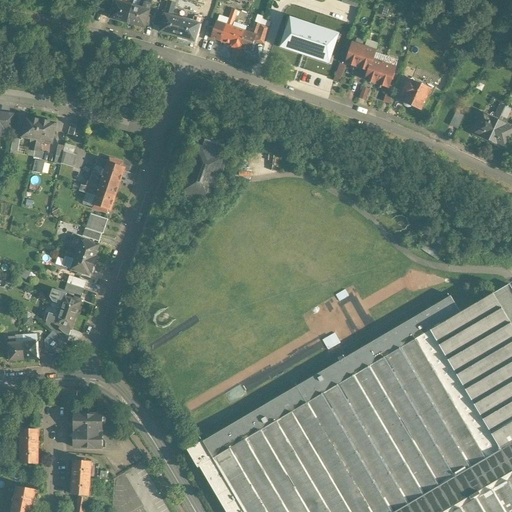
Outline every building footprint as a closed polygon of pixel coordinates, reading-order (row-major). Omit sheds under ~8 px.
[(361,0),(342,0),(341,2),(359,8),(361,0)] [(115,1),(114,1),(113,6),(111,13),(110,18),(127,23),(132,6),(115,1)] [(143,9),(132,6),(127,23),(145,28),(146,23),(148,15),(149,10),(143,9)] [(230,14),(226,25),(231,27),(235,16),(230,14)] [(165,15),(164,15),(163,20),(160,19),(158,26),(161,27),(159,32),(177,37),(182,19),(171,16),(165,15)] [(339,34),(290,18),(279,48),(329,64),(339,34)] [(193,22),(182,19),(177,37),(194,42),(196,37),(198,37),(200,30),(198,29),(199,24),(193,22)] [(343,32),(346,23),(333,20),(331,29),(343,32)] [(217,22),(211,38),(221,41),(226,25),(217,22)] [(260,25),(254,23),(251,34),(256,36),(260,25)] [(231,27),(226,25),(221,41),(231,45),(231,46),(232,47),(238,49),(240,49),(240,48),(239,48),(245,32),(235,29),(231,27)] [(270,28),(260,25),(256,36),(254,41),(264,45),(270,28)] [(245,32),(239,48),(240,48),(250,51),(254,41),(256,36),(251,34),(245,32)] [(481,46),(475,43),(470,56),(476,58),(481,46)] [(364,47),(352,44),(350,50),(349,49),(347,55),(348,55),(346,64),(357,67),(364,47)] [(364,47),(357,67),(368,71),(372,60),(375,51),(364,47)] [(499,53),(493,54),(494,63),(501,62),(499,53)] [(489,57),(482,54),(477,65),(484,68),(489,57)] [(372,60),(368,71),(365,80),(376,84),(383,64),(372,60)] [(451,60),(446,70),(451,73),(456,63),(451,60)] [(346,64),(340,62),(337,70),(343,72),(346,64)] [(395,68),(383,64),(376,84),(388,88),(391,79),(392,80),(394,74),(393,74),(395,68)] [(465,67),(461,69),(459,74),(461,78),(465,80),(469,78),(471,74),(470,69),(465,67)] [(430,89),(409,79),(401,98),(405,99),(403,103),(404,103),(404,105),(404,106),(405,107),(407,108),(409,108),(410,108),(411,106),(421,111),(430,89)] [(368,89),(363,87),(359,99),(365,101),(368,89)] [(393,92),(387,90),(383,101),(389,103),(393,92)] [(505,107),(500,105),(495,115),(498,116),(496,120),(498,122),(505,107)] [(510,110),(505,107),(498,122),(501,123),(503,118),(506,119),(510,110)] [(463,116),(455,113),(449,125),(457,129),(463,116)] [(496,120),(483,114),(476,129),(475,130),(473,133),(474,136),(477,137),(479,137),(489,142),(498,122),(496,120)] [(13,116),(7,115),(5,127),(4,129),(10,130),(13,116)] [(41,121),(26,118),(21,137),(32,139),(37,141),(41,121)] [(56,124),(41,121),(37,141),(42,142),(52,144),(53,138),(56,139),(57,134),(54,133),(56,124)] [(511,127),(501,123),(498,122),(489,142),(499,147),(500,148),(503,149),(506,148),(508,145),(508,144),(511,134),(511,127)] [(76,125),(71,124),(68,135),(73,136),(76,125)] [(194,144),(180,191),(187,194),(184,204),(201,209),(205,199),(216,202),(224,172),(230,155),(220,152),(223,144),(205,138),(203,146),(194,144)] [(19,140),(13,139),(10,151),(17,152),(19,140)] [(64,144),(64,146),(62,157),(61,164),(72,168),(75,155),(72,155),(74,147),(64,144)] [(62,157),(64,146),(58,145),(55,156),(62,157)] [(109,162),(98,158),(96,166),(106,169),(109,162)] [(119,162),(110,159),(109,162),(106,169),(103,178),(119,183),(120,180),(121,181),(123,176),(122,176),(123,171),(121,167),(118,166),(119,162)] [(91,169),(90,172),(84,171),(82,176),(90,178),(92,169),(91,169)] [(103,179),(91,175),(89,182),(101,186),(103,179)] [(119,183),(103,178),(103,179),(101,186),(99,191),(114,197),(116,193),(117,193),(118,188),(117,188),(119,183)] [(101,186),(89,182),(87,187),(99,191),(101,186)] [(87,187),(83,186),(81,191),(97,196),(99,191),(87,187)] [(114,197),(99,191),(97,196),(93,209),(106,213),(107,209),(110,210),(111,206),(112,206),(114,201),(113,201),(114,197)] [(108,219),(91,214),(86,229),(102,234),(103,234),(108,219)] [(86,229),(85,228),(83,237),(99,242),(102,234),(86,229)] [(98,245),(82,240),(78,251),(76,256),(95,262),(97,258),(94,257),(98,245)] [(78,251),(68,247),(66,252),(76,256),(78,251)] [(76,256),(66,252),(64,257),(65,257),(74,260),(76,256)] [(95,262),(76,256),(74,260),(71,270),(77,272),(76,275),(81,277),(82,274),(89,276),(90,273),(91,274),(95,262)] [(74,260),(65,257),(62,267),(71,270),(74,260)] [(86,282),(73,277),(72,280),(71,284),(84,289),(86,282)] [(71,284),(67,283),(65,291),(81,297),(84,289),(71,284)] [(511,511),(511,287),(510,283),(494,292),(460,312),(451,297),(203,442),(203,441),(186,450),(192,459),(190,460),(194,466),(195,465),(197,468),(199,467),(225,511),(511,511)] [(67,294),(53,290),(50,297),(53,302),(62,305),(64,297),(66,298),(67,294)] [(66,298),(64,297),(62,305),(60,311),(76,316),(79,307),(81,303),(78,302),(79,299),(73,297),(72,300),(66,298)] [(76,316),(60,311),(58,317),(55,325),(60,326),(71,330),(73,325),(76,316)] [(58,317),(49,314),(46,322),(55,325),(58,317)] [(46,331),(46,326),(45,325),(37,317),(37,331),(46,331)] [(55,325),(46,322),(45,325),(46,326),(55,334),(58,331),(61,332),(59,329),(60,326),(55,325)] [(71,330),(60,326),(59,329),(61,332),(70,335),(71,330)] [(61,332),(58,331),(55,334),(56,335),(66,344),(70,335),(61,332)] [(56,335),(43,350),(44,351),(58,353),(66,344),(56,335)] [(37,336),(23,337),(23,343),(24,360),(41,359),(41,350),(38,350),(37,336)] [(15,337),(8,338),(9,350),(6,350),(6,359),(9,359),(9,361),(24,360),(23,343),(15,344),(15,337)] [(87,415),(74,415),(74,416),(74,423),(73,423),(74,424),(75,424),(75,428),(74,428),(74,429),(73,429),(73,430),(74,430),(74,433),(73,433),(75,434),(75,439),(73,439),(73,441),(74,441),(73,447),(73,448),(87,448),(87,449),(102,449),(102,448),(101,448),(101,439),(102,439),(102,438),(101,438),(102,434),(102,433),(102,431),(102,430),(102,425),(102,424),(101,424),(102,416),(102,414),(87,414),(87,415)] [(38,430),(21,430),(20,447),(38,447),(38,430)] [(38,447),(20,447),(20,463),(37,464),(38,447)] [(91,462),(73,461),(72,478),(89,479),(91,462)] [(89,479),(72,478),(71,494),(88,496),(89,479)] [(30,511),(35,490),(16,487),(11,511),(30,511)] [(86,499),(78,498),(76,507),(84,508),(86,499)]
